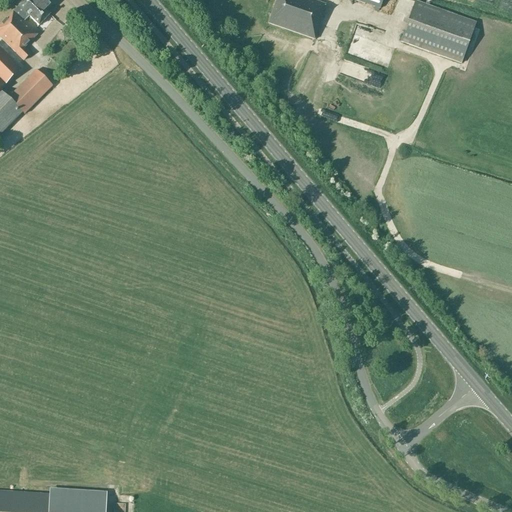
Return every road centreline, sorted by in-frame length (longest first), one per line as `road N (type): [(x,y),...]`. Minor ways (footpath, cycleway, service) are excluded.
road 1 (unclassified): [(75,0),(316,254),(369,398),(400,447)]
road 2 (primary): [(476,385),(147,0)]
road 3 (unclassified): [(400,447),(425,476),(503,511)]
